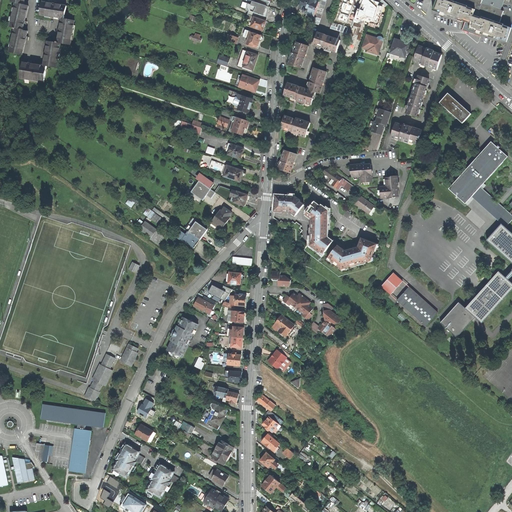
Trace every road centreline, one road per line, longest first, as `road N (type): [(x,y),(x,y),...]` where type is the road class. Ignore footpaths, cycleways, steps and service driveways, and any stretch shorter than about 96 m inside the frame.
road 1 (residential): [(265,220),(170,315),(87,494)]
road 2 (residential): [(246,511),(245,407),(265,220)]
road 3 (residential): [(267,189),(277,71),(293,0)]
road 4 (residential): [(395,0),(502,93)]
road 5 (residential): [(267,189),(333,162),(386,163)]
